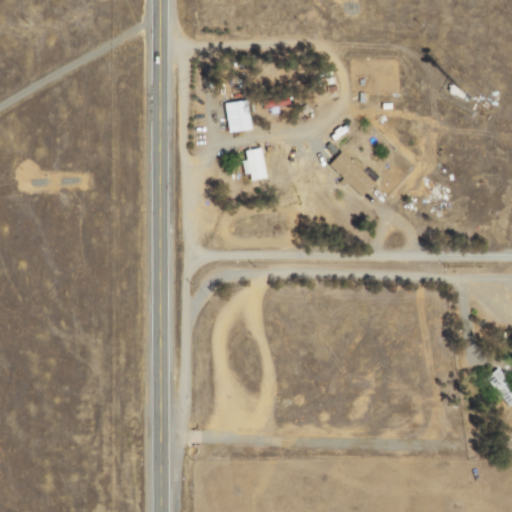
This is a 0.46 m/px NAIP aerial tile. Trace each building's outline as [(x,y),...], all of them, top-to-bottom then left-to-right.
[(256,108),(282,105),(281,96),(254,100),(256,108)] [(218,101),(221,131),(243,129),(241,99),(218,101)] [(238,150),(239,158),(236,159),(242,181),(261,176),(254,146),(238,150)] [(353,197),(367,184),(335,150),(321,163),(353,197)] [(479,376),(501,406),(511,398),(511,393),(492,366),(479,376)]
